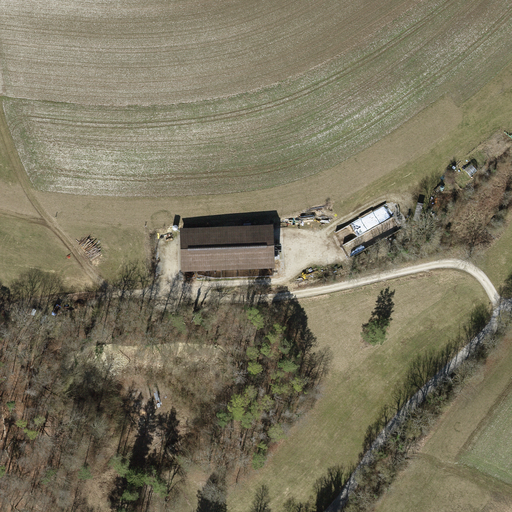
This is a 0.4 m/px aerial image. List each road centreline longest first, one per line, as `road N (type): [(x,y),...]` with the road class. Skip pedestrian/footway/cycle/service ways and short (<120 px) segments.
road 1 (track): [(506,313),(473,268),(453,263),(248,298),(129,294)]
road 2 (tertiary): [(332,511),(393,426),(511,307)]
road 3 (track): [(0,110),(36,202),(100,290),(129,294)]
